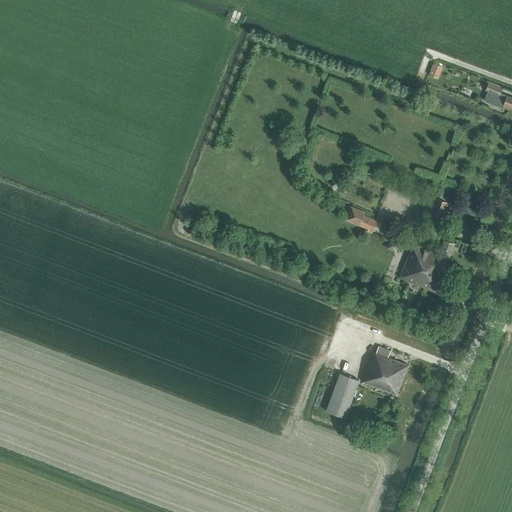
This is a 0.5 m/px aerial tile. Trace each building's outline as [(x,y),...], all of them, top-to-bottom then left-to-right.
[(488,86),(486,90),(494,93),(499,95),(499,93),(501,88),(489,83),(488,86)] [(494,93),(490,103),(503,108),(504,105),(511,108),(511,97),(507,96),(499,93),(499,95),(494,93)] [(429,217),(441,222),(449,203),(436,198),(429,217)] [(373,231),(377,221),(363,216),(365,213),(351,208),(346,221),(373,231)] [(395,250),(398,242),(389,240),(387,248),(395,250)] [(454,244),(444,240),(439,255),(414,246),(411,253),(410,253),(400,278),(436,291),(454,244)] [(371,360),(368,367),(403,381),(409,366),(388,358),(391,351),(379,346),(373,361),(371,360)] [(397,395),(403,381),(368,367),(362,383),(397,395)] [(359,380),(340,373),(326,411),(345,418),(359,380)]
